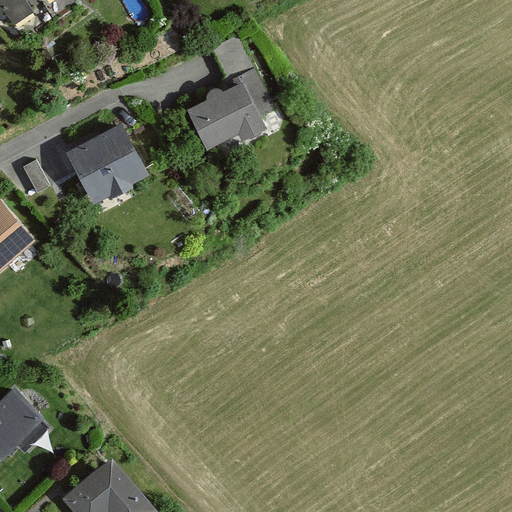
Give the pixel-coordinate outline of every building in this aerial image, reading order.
[(228,33),(204,45),(218,73),(242,61),(228,33)] [(242,69),(175,107),(197,145),(226,129),(232,139),(255,126),(249,117),(265,108),(242,69)] [(108,122),(54,151),(81,202),(135,172),(108,122)] [(27,156),(11,165),(26,192),(42,183),(27,156)] [(0,207),(0,260),(26,236),(0,207)] [(0,446),(33,414),(1,383),(0,383),(0,446)] [(100,452),(52,494),(67,511),(92,511),(96,509),(98,511),(141,511),(148,506),(100,452)]
